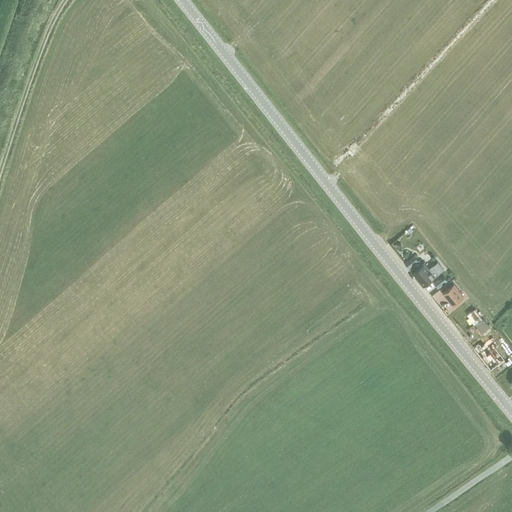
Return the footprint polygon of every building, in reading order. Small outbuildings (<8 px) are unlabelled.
[(412,273),(423,286),(435,276),(439,273),(432,265),(428,268),(424,262),(422,264),(419,259),(417,260),(414,256),(404,263),(408,268),(408,267),(412,272),(412,273)] [(438,288),(444,284),(439,278),(433,282),(438,288)] [(460,293),(449,280),(444,284),(438,288),(449,302),(460,293)] [(476,312),(469,318),(474,324),(482,318),(476,312)] [(482,318),(474,324),(481,333),(489,327),(482,318)] [(482,346),(475,352),(490,370),(506,357),(498,346),(502,343),(500,341),(498,339),(484,350),(482,346)]
